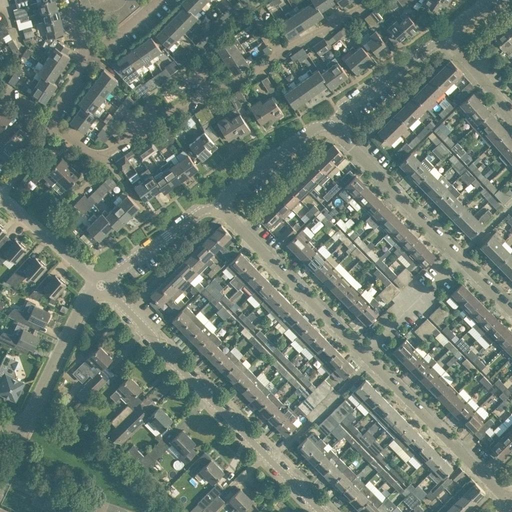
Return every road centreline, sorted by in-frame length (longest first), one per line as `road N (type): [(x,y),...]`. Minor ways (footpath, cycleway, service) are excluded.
road 1 (residential): [(49,124),(103,153),(372,0)]
road 2 (residential): [(323,511),(101,285)]
road 3 (residential): [(511,504),(360,353)]
road 4 (residential): [(360,353),(217,204)]
road 5 (residential): [(456,258),(331,123)]
road 6 (residential): [(23,429),(86,296),(101,285)]
road 7 (residential): [(331,123),(448,39)]
road 8 (residential): [(101,285),(217,204)]
road 9 (residential): [(217,204),(230,186),(331,123)]
road 10 (residential): [(71,0),(86,60),(49,124)]
road 11 (residential): [(360,353),(456,258)]
road 12 (residential): [(101,285),(0,198)]
